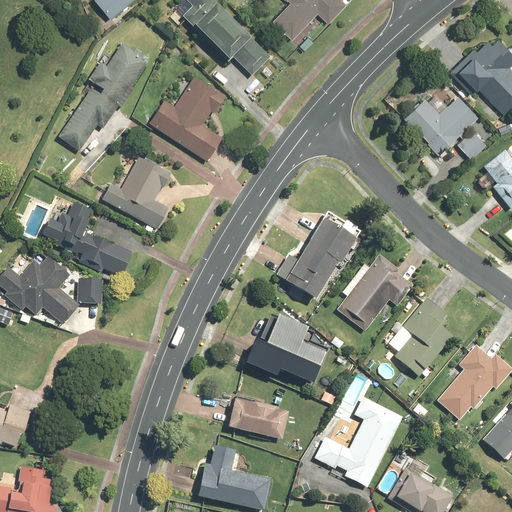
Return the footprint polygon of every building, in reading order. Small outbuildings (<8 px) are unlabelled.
[(93,0),(108,18),(130,0),(93,0)] [(184,0),(193,8),(183,18),(228,62),(232,58),(253,78),(272,60),(211,0),(184,0)] [(287,0),(292,4),(274,26),(294,43),(319,14),(330,24),(347,4),(342,0),(287,0)] [(471,97),(479,89),(504,115),(511,108),(511,69),(510,68),(511,65),(511,52),(499,39),(492,45),(489,41),(477,52),(475,50),(449,74),(471,97)] [(91,90),(60,136),(79,149),(96,123),(102,126),(147,59),(124,43),(108,67),(101,63),(89,81),(105,91),(101,98),(91,90)] [(165,100),(148,126),(208,164),(223,141),(201,127),(211,111),(215,114),(227,95),(196,76),(176,107),(165,100)] [(438,156),(479,118),(459,96),(439,114),(425,99),(405,117),(430,143),(428,145),(438,156)] [(470,161),(486,145),(473,131),(457,147),(470,161)] [(511,160),(504,151),(484,169),(498,184),(492,189),(511,210),(511,209),(511,160)] [(108,180),(99,198),(158,228),(167,210),(151,202),(166,174),(138,160),(124,188),(108,180)] [(50,218),(42,237),(87,255),(84,262),(100,269),(101,265),(123,274),(132,253),(85,234),(89,222),(85,221),(89,210),(75,204),(70,216),(61,213),(57,220),(50,218)] [(362,231),(331,210),(299,259),(290,254),(276,274),(317,301),(362,231)] [(364,331),(390,299),(398,306),(414,286),(398,273),(400,270),(381,254),(370,267),(365,264),(342,292),(346,296),(336,309),(364,331)] [(9,268),(0,278),(0,286),(7,292),(3,296),(23,312),(26,308),(35,316),(43,307),(64,324),(81,303),(101,304),(102,280),(78,279),(77,302),(61,288),(71,276),(49,257),(41,267),(34,262),(21,277),(9,268)] [(420,377),(455,336),(441,324),(448,316),(426,298),(403,326),(413,335),(395,356),(420,377)] [(270,375),(273,367),(313,383),(326,350),(303,341),(309,328),(289,320),(285,329),(275,325),(267,345),(256,341),(247,365),(270,375)] [(459,365),(464,369),(437,401),(459,419),(471,405),(473,407),(492,385),(496,389),(511,370),(511,369),(495,354),(491,358),(476,345),(459,365)] [(0,383),(0,438),(18,444),(29,412),(0,401),(0,383),(0,384),(0,383)] [(368,488),(404,417),(364,396),(355,414),(364,419),(349,449),(325,437),(314,459),(335,470),(337,466),(348,471),(345,477),(368,488)] [(235,398),(229,428),(283,439),(289,409),(235,398)] [(504,459),(511,450),(511,400),(502,411),(506,415),(483,438),(504,459)] [(272,478),(232,470),(236,450),(215,446),(211,464),(205,463),(198,496),(266,510),(272,478)] [(0,484),(0,511),(54,511),(55,508),(44,506),(50,480),(43,478),(45,471),(20,466),(16,488),(0,484)] [(408,511),(422,511),(423,511),(444,511),(454,497),(405,469),(387,500),(408,511)]
